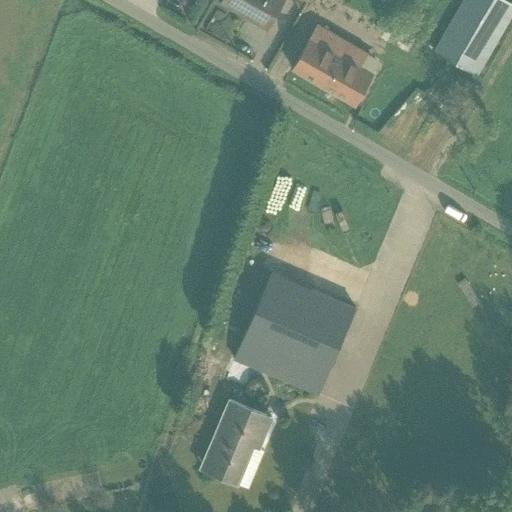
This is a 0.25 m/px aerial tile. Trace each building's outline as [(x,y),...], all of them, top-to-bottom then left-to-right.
[(216,0),(214,4),(267,33),(285,0),(216,0)] [(511,0),(482,0),(458,50),(507,74),(511,64),(511,0)] [(293,72),(355,109),(374,78),(347,61),(358,44),(323,23),(293,72)] [(333,198),(334,224),(341,224),(341,198),(333,198)] [(234,357),(318,393),(355,308),(270,272),(234,357)] [(272,412),(230,394),(200,465),(242,483),(272,412)]
